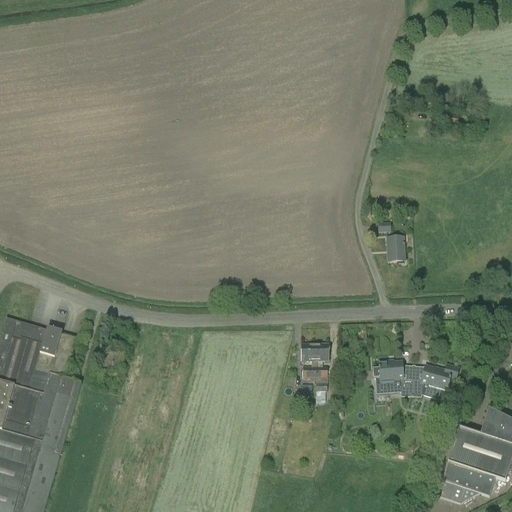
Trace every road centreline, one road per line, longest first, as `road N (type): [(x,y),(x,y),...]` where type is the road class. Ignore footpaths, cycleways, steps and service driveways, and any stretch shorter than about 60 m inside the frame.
road 1 (residential): [(387,314),(358,195),(398,46),(418,25),(511,10)]
road 2 (unclassified): [(3,271),(134,314),(197,324),(387,314)]
road 3 (unclassified): [(387,314),(511,315)]
